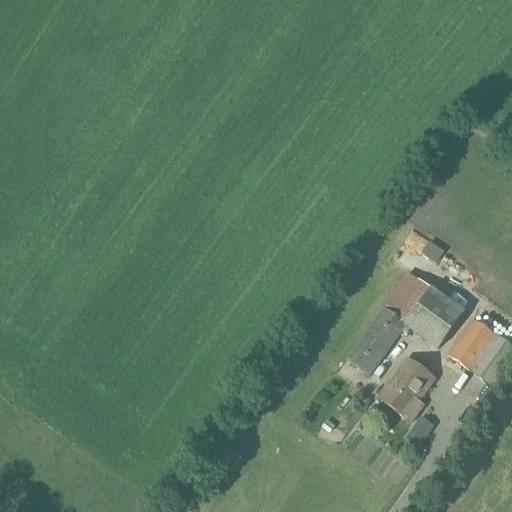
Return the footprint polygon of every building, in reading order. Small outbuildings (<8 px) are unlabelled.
[(428,244),(420,255),(429,261),(436,266),(445,254),(430,243),(429,243),(428,244)] [(385,311),(348,361),(369,376),(402,327),(404,324),(437,348),(462,313),(431,289),(430,291),(408,276),(384,310),(385,311)] [(493,391),(511,364),(511,349),(472,322),(450,353),(447,357),(493,391)] [(412,424),(424,407),(419,404),(436,381),(406,359),(377,398),(412,424)] [(327,435),(334,428),(326,422),(320,429),(327,435)]
